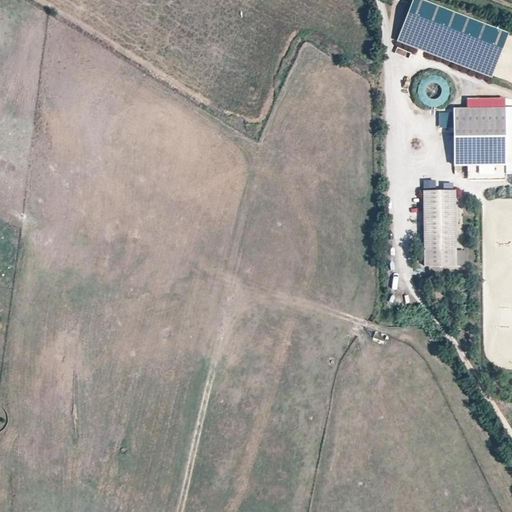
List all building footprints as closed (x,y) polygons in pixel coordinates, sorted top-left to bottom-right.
[(508,36),(417,0),(413,0),(396,42),(491,79),(508,36)] [(399,49),(397,54),(408,57),(410,52),(399,49)] [(450,82),(424,73),(415,101),(441,110),(450,82)] [(511,109),(454,110),(454,115),(454,129),(455,159),(455,167),(468,167),(468,181),(506,181),(506,166),(511,166),(511,109)] [(454,129),(454,115),(439,115),(439,129),(454,129)] [(424,181),(425,191),(438,191),(438,181),(424,181)] [(457,251),(456,191),(438,191),(425,191),(426,266),(430,266),(444,266),(457,266),(457,251)] [(466,266),(466,251),(457,251),(457,266),(466,266)]
